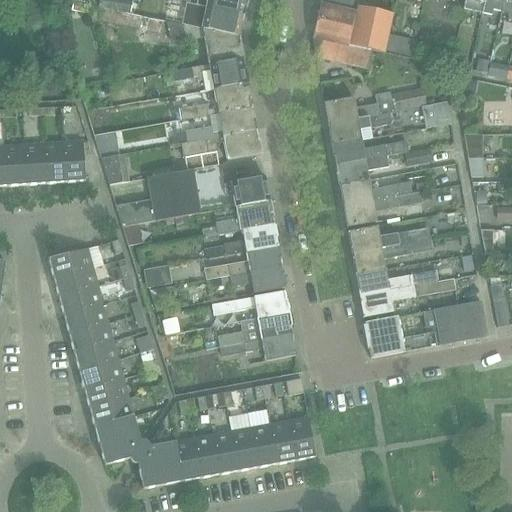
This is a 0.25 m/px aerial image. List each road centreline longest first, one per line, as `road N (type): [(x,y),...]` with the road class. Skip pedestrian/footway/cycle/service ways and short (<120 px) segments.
road 1 (residential): [(511,346),(335,376),(316,358),(273,116),(303,0)]
road 2 (residential): [(41,453),(21,206)]
